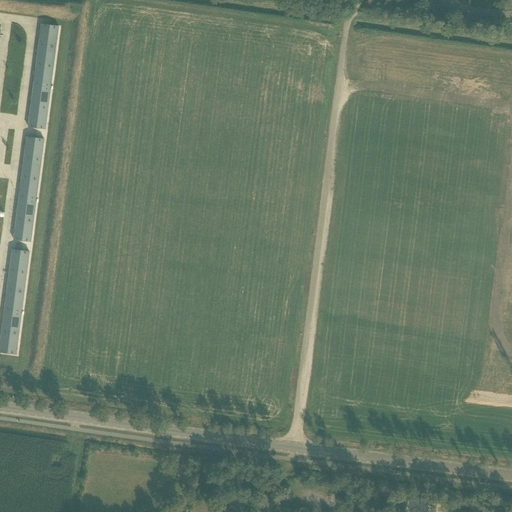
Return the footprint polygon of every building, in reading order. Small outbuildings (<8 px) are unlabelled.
[(42,25),(39,45),(56,47),(59,27),(42,25)] [(37,64),(54,67),(56,47),(39,45),(37,64)] [(54,67),(37,64),(34,84),(51,86),(54,67)] [(31,108),(48,110),(51,91),(34,88),(31,108)] [(48,110),(31,108),(29,128),(46,130),(48,110)] [(25,158),(42,160),(44,140),(27,138),(25,158)] [(22,177),(39,179),(42,160),(25,158),(22,177)] [(20,196),(37,199),(39,179),(22,177),(20,196)] [(36,203),(19,201),(17,220),(34,222),(36,203)] [(34,222),(17,220),(14,240),(31,243),(34,222)] [(10,270),(27,273),(30,252),(13,250),(10,270)] [(27,273),(10,270),(8,290),(25,292),(27,273)] [(8,290),(5,309),(22,311),(25,292),(8,290)] [(19,335),(21,316),(4,314),(2,333),(19,335)] [(0,353),(16,355),(19,335),(2,333),(0,347),(0,353)]
